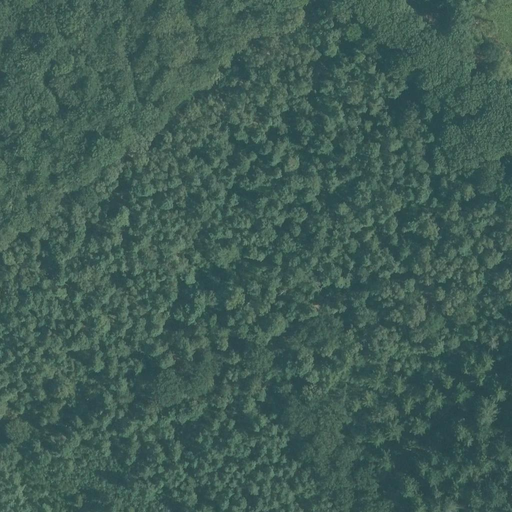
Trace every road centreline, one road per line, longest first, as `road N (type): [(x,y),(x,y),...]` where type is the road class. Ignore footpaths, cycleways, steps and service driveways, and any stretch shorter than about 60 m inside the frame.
road 1 (unclassified): [(0,243),(318,0)]
road 2 (track): [(511,354),(346,511)]
